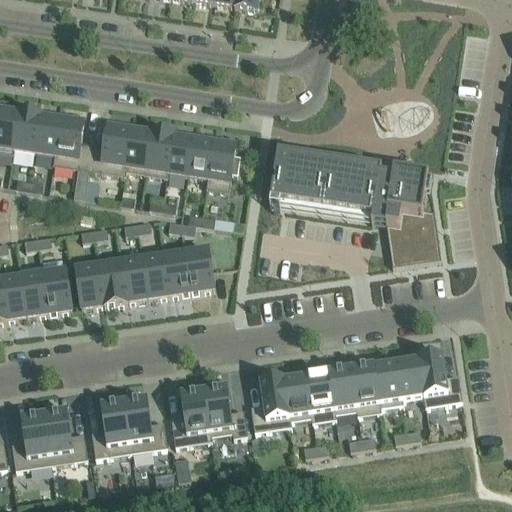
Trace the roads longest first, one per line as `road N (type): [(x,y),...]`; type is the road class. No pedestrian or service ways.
road 1 (residential): [(0,376),(493,303)]
road 2 (residential): [(0,68),(288,111),(315,96),(319,70)]
road 3 (residential): [(319,70),(0,23)]
road 4 (residential): [(493,303),(477,191),(506,1)]
